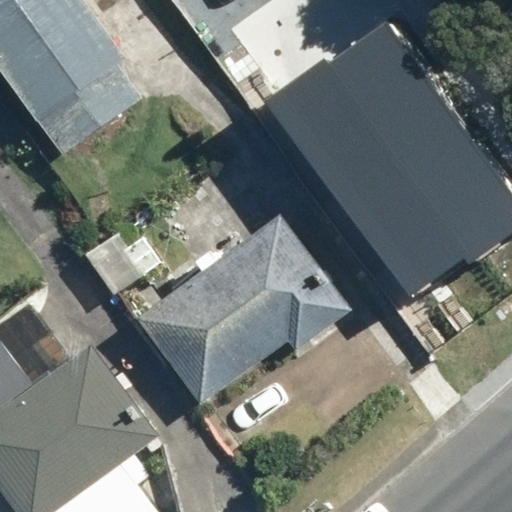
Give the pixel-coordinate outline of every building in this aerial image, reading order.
[(0,0),(0,60),(73,156),(156,92),(86,0),(0,0)] [(323,60),(266,102),(410,298),(462,260),(467,266),(511,233),(511,199),(385,25),(328,67),(323,60)] [(209,278),(148,320),(207,406),(296,345),(304,357),(364,316),(297,218),(239,258),(229,243),(199,263),(209,278)] [(158,277),(126,234),(93,258),(125,301),(158,277)] [(0,338),(0,486),(20,511),(164,511),(144,487),(156,477),(141,458),(168,436),(101,347),(42,393),(0,338)]
